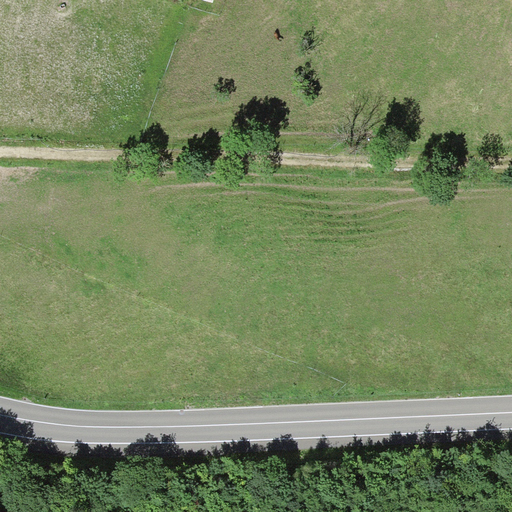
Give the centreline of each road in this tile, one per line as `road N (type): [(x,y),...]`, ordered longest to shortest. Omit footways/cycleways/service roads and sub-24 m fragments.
road 1 (secondary): [(511,414),(164,432),(84,431),(0,416)]
road 2 (track): [(511,164),(0,154)]
